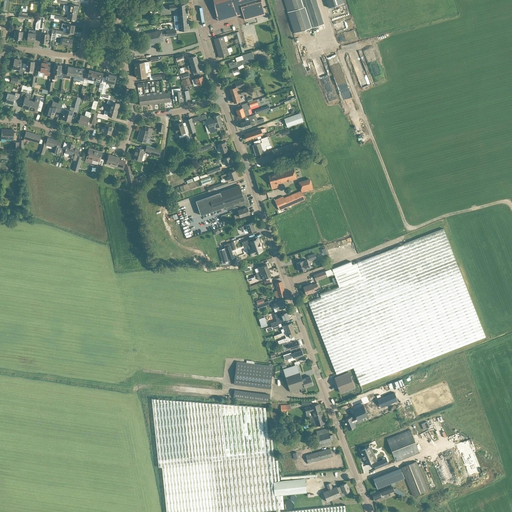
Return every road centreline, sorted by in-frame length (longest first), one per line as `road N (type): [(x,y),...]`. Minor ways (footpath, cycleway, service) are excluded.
road 1 (tertiary): [(370,511),(221,97)]
road 2 (track): [(336,45),(407,227),(502,202),(511,208)]
road 3 (residential): [(131,118),(115,146),(0,119)]
